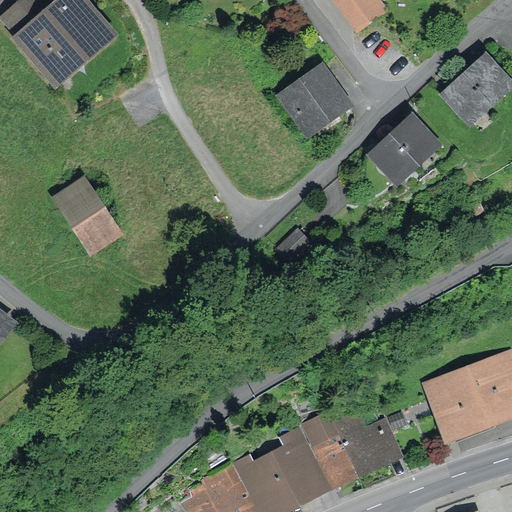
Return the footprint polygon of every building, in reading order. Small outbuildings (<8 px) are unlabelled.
[(57,75),(103,36),(72,0),(71,0),(54,15),(48,7),(40,16),(25,0),(4,19),(23,41),(26,39),(57,75)] [(334,0),(357,30),(380,14),(369,0),(334,0)] [(485,61),(447,95),(467,118),(506,83),(485,61)] [(285,96),(308,128),(342,104),(319,72),(285,96)] [(412,121),(374,156),(394,178),(432,143),(412,121)] [(61,206),(89,249),(115,232),(86,188),(61,206)] [(465,208),(468,216),(477,212),(474,204),(465,208)] [(296,231),(276,250),(288,262),(308,243),(296,231)] [(511,409),(511,364),(508,366),(506,359),(432,387),(448,435),(511,409)] [(363,437),(351,413),(332,422),(354,470),(393,452),(382,428),(363,437)] [(312,446),(328,482),(354,470),(332,422),(328,415),(310,424),(318,443),(312,446)] [(248,476),(267,511),(270,511),(323,485),(302,445),(306,443),(299,428),(280,438),(288,452),(286,453),(288,456),(248,476)] [(233,464),(239,475),(256,467),(250,455),(233,464)] [(181,502),(187,511),(248,511),(234,483),(236,482),(228,465),(203,478),(207,486),(181,502)] [(182,511),(175,502),(163,511),(182,511)]
